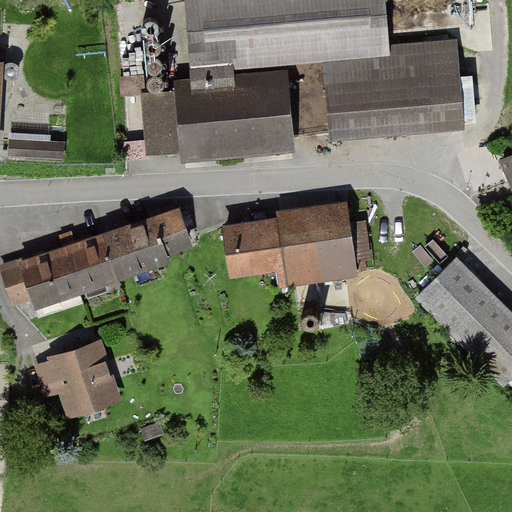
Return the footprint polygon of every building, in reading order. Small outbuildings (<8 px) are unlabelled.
[(380,0),(192,0),(199,67),(325,55),(385,51),(380,0)] [(385,51),(325,55),(331,134),(462,124),(456,45),(385,51)] [(285,82),(149,94),(154,150),(219,145),(220,162),(239,160),(237,143),(290,138),(285,82)] [(14,130),(11,150),(65,159),(68,138),(14,130)] [(129,161),(151,165),(153,152),(131,148),(129,161)] [(179,210),(141,223),(155,263),(168,258),(165,250),(190,242),(179,210)] [(345,210),(226,227),(232,271),(278,265),(280,283),(354,273),(345,210)] [(141,223),(105,235),(119,275),(155,263),(141,223)] [(62,237),(66,248),(80,289),(119,275),(105,235),(76,245),(72,234),(62,237)] [(66,248),(3,269),(13,301),(32,295),(35,304),(80,289),(66,248)] [(419,294),(508,380),(511,375),(511,317),(453,260),(419,294)] [(117,395),(99,343),(53,358),(55,362),(40,367),(48,392),(63,387),(71,411),(117,395)]
